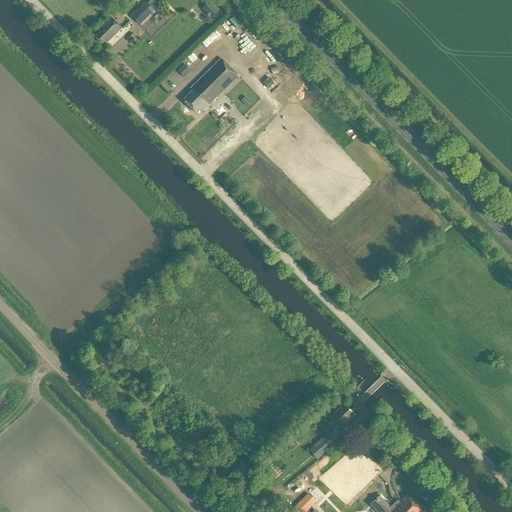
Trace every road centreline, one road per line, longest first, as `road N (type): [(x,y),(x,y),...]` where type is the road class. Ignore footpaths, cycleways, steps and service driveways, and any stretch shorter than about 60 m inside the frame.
road 1 (tertiary): [(394,368),(31,0)]
road 2 (primary): [(511,239),(273,0)]
road 3 (unclassified): [(198,511),(0,305)]
road 4 (tertiary): [(511,488),(394,368)]
road 5 (residential): [(394,368),(360,406),(430,479)]
